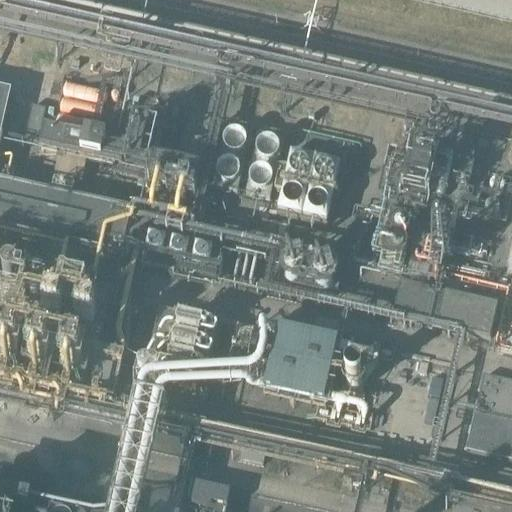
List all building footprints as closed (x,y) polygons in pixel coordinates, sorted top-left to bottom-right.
[(10,98),(0,95),(0,234),(122,262),(131,220),(0,190),(0,182),(4,184),(8,168),(0,166),(0,158),(3,143),(0,143),(10,98)] [(45,112),(31,109),(24,143),(38,146),(45,112)] [(280,129),(226,116),(207,197),(261,210),(280,129)] [(67,138),(65,138),(65,139),(47,135),(47,134),(44,133),(40,154),(120,172),(120,174),(121,175),(126,152),(126,151),(124,151),(124,152),(106,148),(106,147),(104,147),(86,144),(87,143),(85,142),(85,143),(67,139),(67,138)] [(351,147),(307,138),(300,169),(344,178),(351,147)] [(388,156),(383,196),(434,202),(439,163),(388,156)] [(289,173),(279,213),(322,223),(332,183),(289,173)] [(435,234),(390,224),(380,268),(425,278),(435,234)] [(477,287),(488,241),(446,232),(436,278),(477,287)] [(147,239),(141,266),(192,278),(198,249),(195,249),(196,243),(188,241),(186,247),(147,238),(147,239)] [(364,276),(307,264),(302,290),(359,301),(364,276)] [(108,298),(0,274),(0,327),(97,349),(108,298)] [(498,309),(400,287),(393,321),(490,343),(498,309)] [(188,377),(201,327),(174,320),(161,371),(188,377)] [(276,331),(260,399),(322,414),(338,346),(276,331)] [(38,381),(90,390),(96,357),(0,339),(0,371),(18,375),(17,382),(26,384),(25,391),(36,393),(38,381)] [(511,384),(484,378),(467,454),(511,464),(511,384)]
